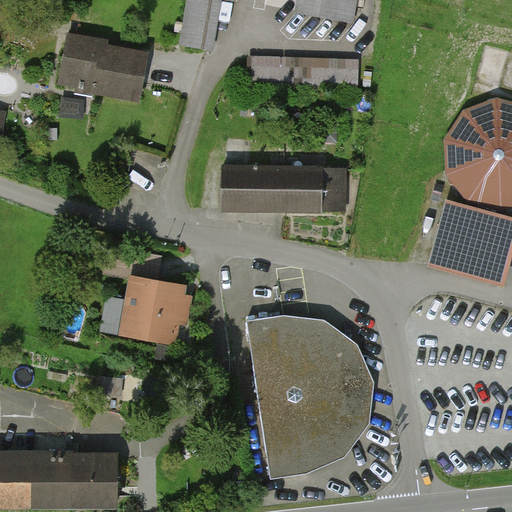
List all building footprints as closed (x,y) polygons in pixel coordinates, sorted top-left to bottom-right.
[(189,0),(180,51),(216,57),(225,3),(238,5),(239,0),(189,0)] [(298,0),(296,16),(357,28),(362,0),(298,0)] [(150,54),(67,37),(57,88),(139,106),(150,54)] [(363,60),(254,60),(254,92),(362,92),(363,60)] [(463,111),(444,140),(445,174),(469,201),(502,210),(511,206),(511,102),(496,98),(463,111)] [(9,114),(0,112),(0,139),(4,140),(9,114)] [(321,169),(226,168),(226,215),(322,216),(322,212),(349,212),(349,171),(321,171),(321,169)] [(511,256),(511,218),(444,200),(426,266),(503,287),(511,256)] [(184,287),(131,278),(121,339),(174,348),(178,325),(188,327),(193,297),(182,296),(184,287)] [(289,318),(247,323),(270,483),(307,478),(345,460),(371,428),(375,387),(359,347),(325,323),(289,318)] [(0,507),(118,509),(119,458),(0,456),(0,507)]
